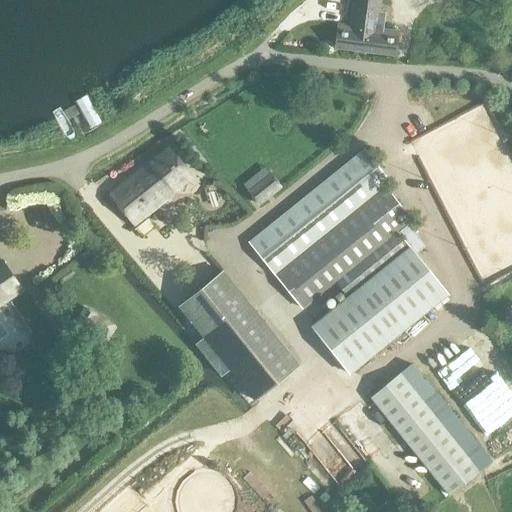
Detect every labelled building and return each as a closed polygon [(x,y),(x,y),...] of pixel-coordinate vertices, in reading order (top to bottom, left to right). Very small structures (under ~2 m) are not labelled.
[(377,29),(380,0),(353,0),(350,26),(338,25),(335,49),(395,57),(398,32),(377,29)] [(101,124),(87,96),(75,102),(89,130),(101,124)] [(133,226),(193,179),(169,148),(109,195),(133,226)] [(447,295),(397,232),(408,223),(382,189),(388,184),(362,152),(249,243),(302,308),(335,283),(347,298),(311,327),(349,373),(447,295)] [(270,173),(247,191),(257,204),(280,186),(270,173)] [(0,304),(22,290),(3,262),(0,263),(0,304)] [(255,400),(298,365),(223,271),(179,307),(255,400)] [(110,341),(119,327),(85,306),(75,324),(88,332),(90,333),(92,330),(110,341)] [(491,459),(478,442),(466,453),(424,400),(434,392),(411,364),(371,397),(451,493),(491,459)] [(379,509),(366,493),(353,504),(359,511),(393,511),(395,511),(388,502),(379,509)] [(334,511),(340,506),(333,498),(328,503),(334,511)]
